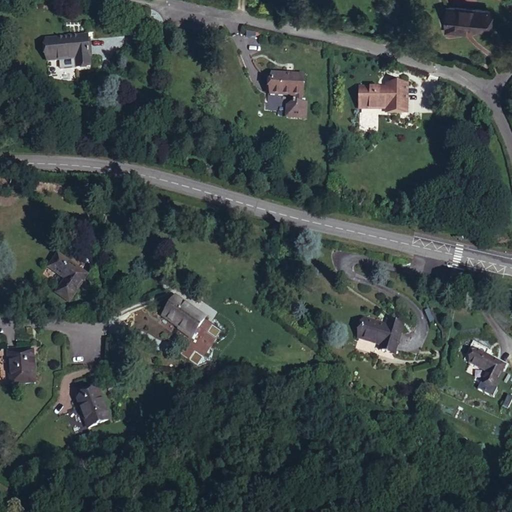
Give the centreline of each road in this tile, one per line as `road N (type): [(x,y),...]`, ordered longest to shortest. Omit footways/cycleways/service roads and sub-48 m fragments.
road 1 (tertiary): [(511,266),(154,177),(94,165),(0,162)]
road 2 (residential): [(141,0),(393,52),(484,92)]
